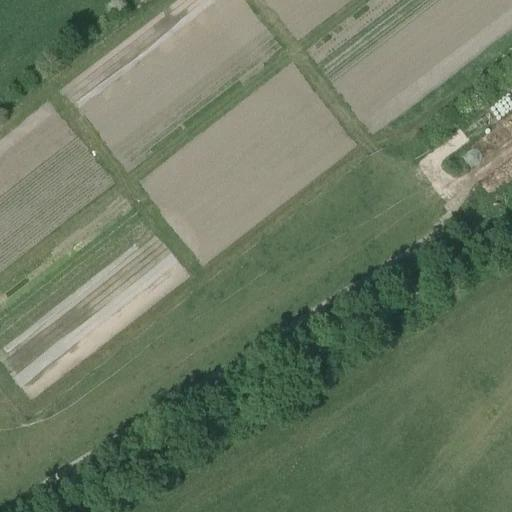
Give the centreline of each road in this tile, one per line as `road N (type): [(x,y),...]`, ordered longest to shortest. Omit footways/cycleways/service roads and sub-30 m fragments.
road 1 (track): [(40,511),(32,493),(423,243),(456,190),(511,148)]
road 2 (track): [(511,227),(65,511)]
